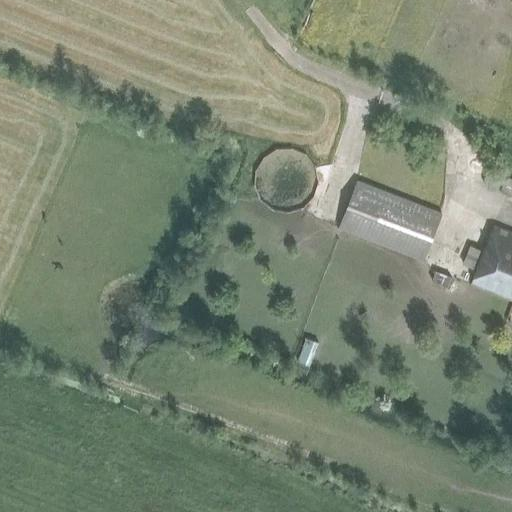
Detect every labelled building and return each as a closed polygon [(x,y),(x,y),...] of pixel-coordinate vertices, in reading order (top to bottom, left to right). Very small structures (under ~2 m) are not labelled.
[(248,167),(246,177),(247,187),(251,196),(258,203),(267,208),(277,210),(287,209),(296,205),(303,199),(308,190),(310,180),(309,170),(305,161),(298,154),(290,149),(280,146),(270,148),(261,152),(253,158),(248,167)] [(490,191),(492,191),(493,190),(495,190),(496,189),(497,188),(498,186),(499,185),(499,183),(499,181),(499,180),(498,178),(498,177),(496,176),(495,175),(494,174),(492,173),(491,173),(489,173),(487,174),(486,175),(485,176),(483,177),(483,178),(482,180),(482,182),(482,183),(482,185),(483,186),(484,188),(485,189),(487,190),(488,190),(490,191)] [(338,227),(422,259),(440,212),(356,180),(338,227)] [(508,197),(509,197),(511,197),(511,196),(511,180),(510,180),(508,180),(507,180),(505,180),(504,181),(502,182),(501,183),(500,185),(500,186),(500,188),(500,190),(500,191),(501,193),(502,194),(503,195),(504,196),(506,197),(508,197)] [(511,232),(493,225),(483,250),(469,244),(462,263),(475,268),(469,284),(511,300),(511,232)] [(301,359),(313,363),(321,340),(308,336),(301,359)]
